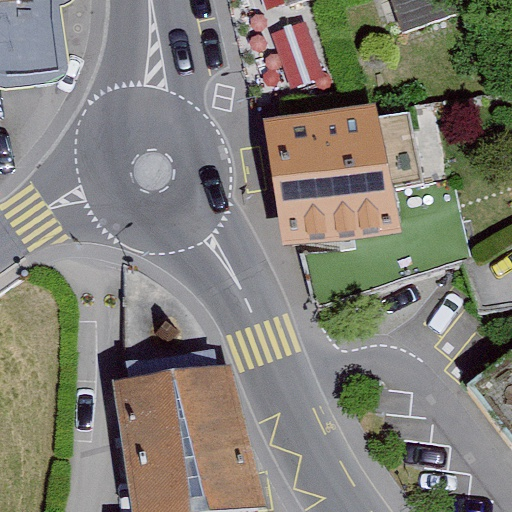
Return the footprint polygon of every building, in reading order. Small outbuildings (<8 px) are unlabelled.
[(0,0),(0,85),(56,78),(44,0),(0,0)] [(396,0),(407,31),(474,9),(471,0),(311,0),(314,6),(329,0),(396,0)] [(281,93),(331,83),(320,24),(269,33),(281,93)] [(375,108),(269,123),(286,243),(299,243),(316,310),(471,258),(438,107),(377,118),(375,108)] [(511,366),(478,393),(511,437),(511,366)] [(246,511),(222,389),(115,410),(135,511),(246,511)]
